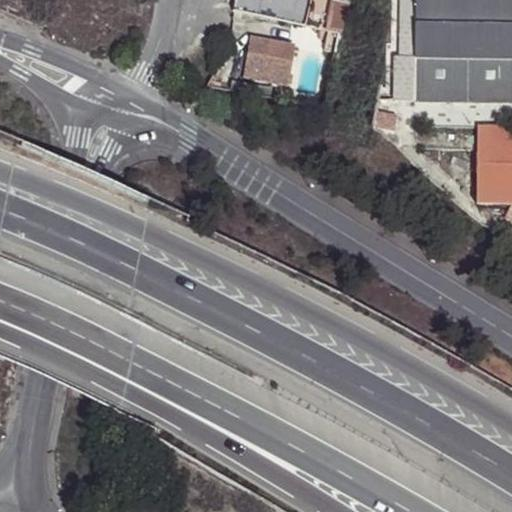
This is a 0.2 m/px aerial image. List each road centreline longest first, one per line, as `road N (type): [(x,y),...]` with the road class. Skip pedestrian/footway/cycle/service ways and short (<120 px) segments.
road 1 (motorway): [(511,476),(0,214)]
road 2 (motorway): [(511,423),(151,235),(0,172)]
road 3 (motorway): [(0,305),(291,444),(407,511)]
road 4 (residential): [(126,110),(511,337)]
road 5 (motorway): [(0,336),(126,395),(335,511)]
road 6 (unclassified): [(126,110),(106,132),(90,174),(26,465)]
road 7 (residential): [(0,49),(126,110)]
